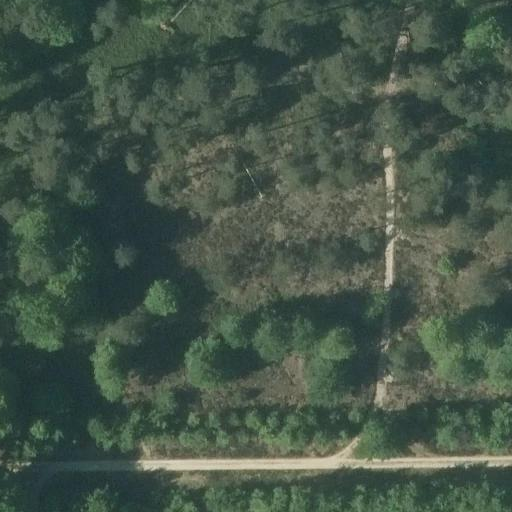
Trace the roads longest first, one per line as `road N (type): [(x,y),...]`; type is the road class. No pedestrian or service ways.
road 1 (track): [(335,464),(31,468)]
road 2 (track): [(511,461),(335,464)]
